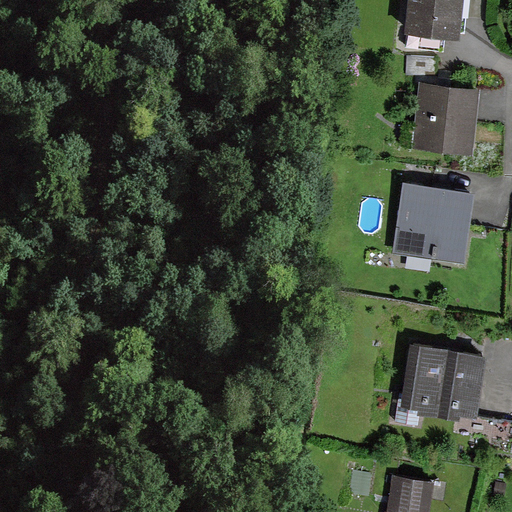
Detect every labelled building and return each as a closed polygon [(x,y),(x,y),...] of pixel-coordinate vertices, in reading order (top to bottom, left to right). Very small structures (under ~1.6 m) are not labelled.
[(460,0),(409,0),(407,27),(457,32),(460,0)] [(474,89),(423,84),(417,140),(469,146),(474,89)] [(471,194),(405,185),(396,247),(462,256),(471,194)] [(447,351),(414,346),(406,402),(438,406),(447,351)] [(479,356),(447,351),(438,406),(471,411),(479,356)] [(424,511),(429,481),(394,476),(389,511),(424,511)]
